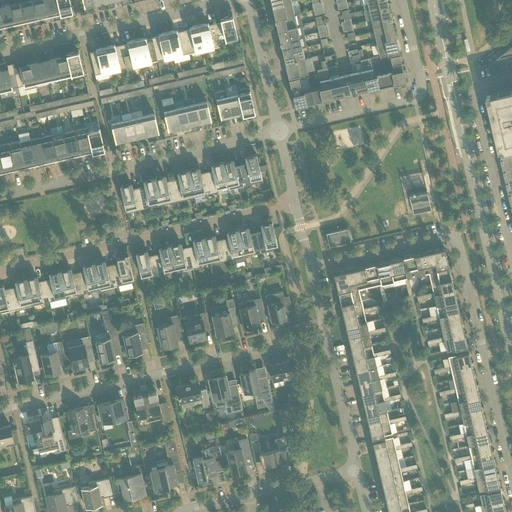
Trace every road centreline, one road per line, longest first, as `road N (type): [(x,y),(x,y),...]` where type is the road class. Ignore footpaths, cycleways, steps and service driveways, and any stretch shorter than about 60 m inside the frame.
road 1 (residential): [(312,271),(450,238),(458,244),(511,473)]
road 2 (residential): [(0,413),(329,340)]
road 3 (residential): [(0,269),(296,198)]
road 4 (residential): [(0,194),(280,131)]
road 5 (residential): [(0,52),(220,0)]
road 6 (residential): [(511,79),(471,96),(511,269)]
road 7 (residential): [(186,511),(358,472)]
road 8 (residential): [(280,131),(418,97)]
road 9 (residential): [(358,472),(329,340)]
road 10 (residential): [(280,131),(248,0)]
